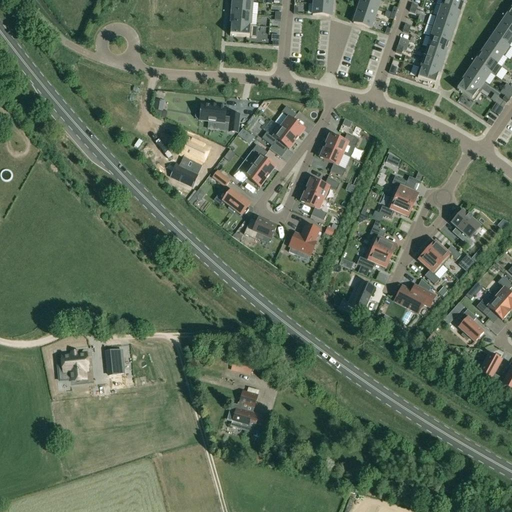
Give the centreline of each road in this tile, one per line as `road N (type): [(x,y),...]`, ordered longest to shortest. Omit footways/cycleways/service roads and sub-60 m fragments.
road 1 (primary): [(511,472),(315,348),(237,284),(124,179),(0,32)]
road 2 (unclassified): [(0,341),(28,345),(70,331),(169,337),(226,511)]
road 3 (residential): [(315,136),(285,215),(266,217),(261,203),(303,149)]
road 4 (residential): [(280,83),(141,71)]
